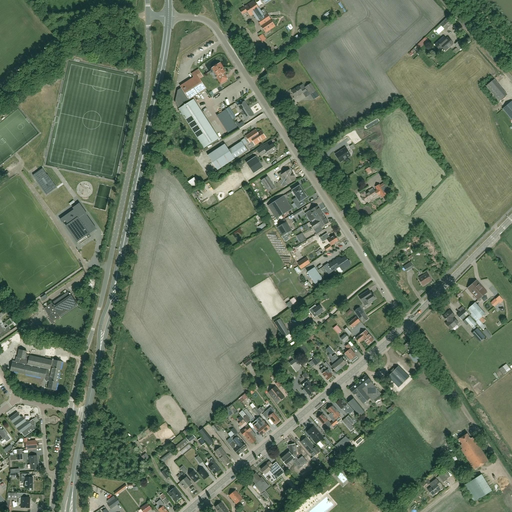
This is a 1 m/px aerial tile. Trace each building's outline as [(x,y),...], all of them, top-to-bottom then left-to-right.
[(261,25),(270,19),(264,10),(261,12),(260,10),(254,1),(239,10),(242,15),(247,11),(251,16),(253,14),(261,25)] [(453,24),(447,18),(440,25),(444,30),(445,30),(453,24)] [(261,25),(266,33),(275,27),(270,19),(261,25)] [(444,37),(435,45),(439,50),(442,47),(445,51),(453,44),(448,38),(446,39),(444,37)] [(423,40),(415,47),(418,50),(426,43),(423,40)] [(455,44),(459,50),(464,47),(459,41),(455,44)] [(212,69),(214,72),(218,77),(217,78),(221,84),(227,80),(223,74),(225,72),(222,68),(223,68),(220,64),(218,65),(217,65),(216,64),(214,66),(214,67),(214,68),(212,69)] [(206,89),(200,79),(203,77),(199,70),(192,74),(194,78),(181,86),(182,88),(178,91),(175,104),(179,110),(178,110),(204,149),(219,139),(194,100),(192,98),(193,97),(206,89)] [(499,102),(507,95),(494,80),(486,86),(499,102)] [(307,91),(308,93),(309,93),(310,94),(314,92),(313,90),(309,84),(305,87),(307,91)] [(302,94),(307,91),(303,85),(299,87),(292,91),(296,97),(301,93),(302,94)] [(502,109),(511,120),(511,101),(502,109)] [(238,106),(244,115),(243,116),(246,121),(254,115),(250,109),(249,109),(245,102),(238,106)] [(234,115),(232,111),(229,107),(226,110),(233,120),(236,118),(234,115)] [(226,110),(217,116),(228,133),(237,127),(226,110)] [(258,134),(256,130),(246,137),(249,141),(251,140),(255,145),(266,138),(261,131),(258,134)] [(235,159),(234,159),(247,150),(241,142),(229,150),(225,144),(208,156),(217,170),(235,159)] [(269,147),(268,144),(257,151),(261,156),(267,152),(268,155),(276,150),(273,145),(269,147)] [(350,156),(345,148),(335,155),(340,162),(344,160),(345,160),(344,159),(346,158),(347,158),(350,156)] [(254,174),(264,168),(256,157),(246,163),(254,174)] [(42,169),(33,176),(46,195),(56,188),(42,169)] [(288,185),(296,180),(289,170),(284,173),(283,172),(278,175),(283,183),(286,181),(288,185)] [(275,188),(268,177),(261,181),(268,193),(275,188)] [(195,178),(188,182),(193,189),(200,184),(195,178)] [(380,194),(382,198),(386,195),(384,191),(381,186),(379,184),(375,187),(378,190),(375,192),(377,196),(380,194)] [(300,202),(307,197),(299,186),(300,186),(299,186),(292,190),(292,191),(299,202),(300,202)] [(364,201),(364,200),(366,202),(373,198),(373,199),(377,196),(375,192),(373,189),(368,192),(369,192),(366,194),(365,192),(364,192),(361,193),(361,195),(363,197),(362,197),(362,198),(362,199),(363,200),(364,201)] [(290,210),(282,197),(270,205),(278,218),(290,210)] [(96,229),(86,215),(87,215),(79,204),(73,208),(74,210),(60,220),(62,222),(65,220),(79,240),(87,235),(89,238),(91,237),(89,234),(96,229)] [(316,219),(323,214),(318,206),(310,211),(305,214),(308,219),(309,218),(311,221),(315,219),(316,219)] [(321,228),(329,223),(323,214),(316,219),(316,220),(310,224),(314,230),(320,226),(321,228)] [(291,231),(286,222),(277,228),(282,236),(291,231)] [(300,243),(306,240),(302,233),(296,236),(300,243)] [(338,241),(338,240),(337,238),(336,238),(334,235),(331,238),(330,237),(329,238),(326,233),(319,238),(321,240),(323,242),(326,245),(329,243),(331,246),(338,241)] [(340,258),(328,265),(332,271),(339,266),(342,270),(350,265),(350,264),(350,263),(350,262),(349,261),(348,261),(345,257),(341,260),(340,258)] [(307,265),(304,260),(298,263),(301,269),(307,265)] [(410,263),(403,267),(406,272),(413,267),(410,263)] [(314,267),(307,272),(315,284),(322,279),(314,267)] [(423,286),(431,281),(427,273),(418,279),(423,286)] [(487,292),(476,281),(467,288),(478,300),(487,292)] [(359,297),(363,303),(366,301),(369,304),(376,300),(372,294),(371,294),(369,291),(359,297)] [(60,318),(78,306),(70,295),(68,292),(44,308),(53,322),(59,317),(60,318)] [(492,303),(495,307),(500,303),(497,299),(492,303)] [(485,314),(475,303),(473,304),(469,308),(468,310),(471,314),(470,315),(476,322),(482,317),(485,314)] [(315,305),(308,310),(312,315),(315,313),(317,315),(323,311),(319,305),(317,307),(315,305)] [(368,319),(359,308),(355,311),(363,323),(368,319)] [(457,315),(462,320),(468,315),(463,309),(457,315)] [(450,310),(443,317),(447,322),(445,324),(450,330),(458,323),(453,317),(455,316),(450,310)] [(476,324),(469,316),(465,320),(472,328),(476,324)] [(360,322),(356,317),(348,324),(352,328),(360,322)] [(290,334),(285,326),(280,319),(279,320),(278,318),(274,321),(275,322),(274,323),(284,338),(290,334)] [(0,325),(0,333),(2,332),(3,334),(9,330),(8,328),(3,331),(0,325)] [(338,325),(334,328),(339,334),(343,331),(338,325)] [(477,328),(472,333),(480,342),(485,337),(477,328)] [(300,334),(303,338),(310,334),(307,330),(300,334)] [(359,343),(364,339),(369,345),(374,341),(368,334),(366,331),(356,339),(359,343)] [(308,343),(312,339),(310,336),(313,334),(312,333),(304,339),(308,343)] [(344,342),(349,338),(345,334),(340,338),(344,342)] [(351,360),(356,355),(350,349),(352,348),(349,344),(346,347),(349,350),(345,353),(351,360)] [(423,357),(417,349),(409,355),(415,363),(423,357)] [(40,358),(35,357),(26,355),(27,351),(19,350),(17,357),(16,357),(15,361),(13,361),(12,363),(10,371),(44,378),(44,380),(49,381),(48,389),(56,390),(62,362),(54,360),(54,361),(44,359),(44,360),(40,359),(40,358)] [(332,357),(330,354),(328,356),(331,360),(331,362),(334,365),(331,366),(336,372),(341,368),(332,357)] [(335,354),(332,357),(341,368),(346,363),(342,358),(340,360),(335,354)] [(316,357),(315,355),(312,357),(314,359),(311,361),(315,365),(315,366),(320,362),(316,357)] [(249,358),(243,363),(246,367),(252,362),(249,358)] [(296,372),(302,368),(295,359),(289,363),(296,372)] [(508,364),(501,368),(505,375),(511,371),(508,364)] [(323,374),(322,374),(327,381),(332,376),(330,373),(331,372),(328,369),(327,370),(324,367),(320,371),(323,374)] [(372,401),(374,400),(375,402),(380,398),(378,396),(381,394),(366,376),(349,389),(354,395),(355,394),(363,404),(370,398),(372,401)] [(310,386),(312,385),(308,380),(305,383),(308,386),(304,389),(310,396),(315,391),(310,386)] [(278,403),(284,397),(275,387),(269,392),(278,403)] [(244,403),(249,398),(246,394),(240,399),(244,403)] [(341,398),(339,400),(338,400),(336,401),(336,402),(336,403),(341,409),(342,409),(344,412),(346,414),(348,412),(349,414),(353,410),(347,403),(346,404),(341,398)] [(365,412),(353,398),(348,403),(360,417),(365,412)] [(258,416),(261,414),(253,403),(250,405),(253,409),(252,410),(258,416)] [(332,406),(330,408),(329,408),(328,409),(328,410),(327,410),(330,414),(328,416),(332,420),(335,418),(333,415),(334,414),(336,417),(339,414),(338,413),(339,412),(338,411),(336,409),(335,409),(332,406)] [(233,413),(228,407),(221,413),(226,418),(233,413)] [(265,412),(275,424),(280,420),(274,412),(272,414),(268,410),(265,412)] [(239,413),(247,423),(250,420),(242,411),(239,413)] [(24,436),(35,429),(35,422),(32,419),(29,422),(27,420),(26,421),(22,416),(21,417),(17,412),(9,418),(20,433),(21,433),(24,436)] [(333,427),(335,425),(333,422),(330,423),(328,420),(326,417),(325,418),(322,414),(320,416),(319,416),(318,417),(318,418),(317,418),(321,422),(320,422),(321,424),(322,423),(323,425),(325,423),(328,427),(331,425),(333,427)] [(259,420),(257,421),(257,422),(266,432),(270,428),(263,419),(260,421),(259,420)] [(252,424),(261,435),(266,432),(257,422),(257,421),(256,420),(252,424)] [(217,433),(220,430),(215,424),(212,427),(217,433)] [(256,440),(254,437),(250,433),(253,431),(249,425),(246,428),(241,432),(249,441),(252,443),(256,440)] [(310,427),(308,429),(308,430),(306,432),(316,444),(320,441),(323,438),(313,426),(311,428),(310,427)] [(233,440),(243,451),(247,448),(242,442),(237,437),(238,436),(236,433),(237,432),(233,428),(231,430),(234,434),(231,438),(233,441),(233,440)] [(0,440),(1,442),(5,440),(7,442),(11,439),(7,434),(5,436),(0,430),(0,429),(0,440)] [(186,438),(189,442),(195,437),(192,433),(186,438)] [(474,470),(488,461),(475,441),(473,437),(470,439),(467,434),(458,440),(461,444),(460,445),(462,448),(461,449),(474,470)] [(26,449),(36,448),(36,441),(27,441),(27,438),(24,438),(24,442),(25,442),(26,449)] [(300,442),(309,453),(310,453),(311,454),(313,452),(316,455),(320,452),(316,447),(314,448),(306,438),(304,440),(303,440),(301,441),(301,442),(300,442)] [(176,447),(179,450),(188,442),(185,439),(176,447)] [(233,440),(233,441),(229,444),(238,455),(243,451),(233,440)] [(339,451),(344,446),(340,442),(335,446),(339,451)] [(298,470),(307,462),(302,456),(298,459),(295,456),(296,455),(294,445),(289,446),(290,453),(289,453),(281,460),(286,465),(291,461),(294,464),(293,464),(298,470)] [(207,454),(210,457),(215,454),(209,447),(206,450),(209,453),(207,454)] [(220,459),(225,465),(230,462),(225,456),(227,455),(220,447),(215,451),(220,458),(220,459)] [(336,466),(345,457),(341,452),(331,461),(336,466)] [(171,453),(161,460),(163,463),(173,455),(171,453)] [(31,469),(38,468),(37,455),(30,456),(31,469)] [(216,463),(212,458),(208,460),(213,465),(209,468),(214,474),(220,469),(215,463),(216,463)] [(261,470),(261,471),(263,474),(264,473),(264,474),(269,470),(274,476),(278,472),(281,475),(284,472),(276,462),(275,462),(276,463),(277,464),(274,467),(269,461),(265,465),(266,466),(261,470)] [(207,478),(209,476),(203,468),(198,472),(204,480),(205,479),(205,480),(207,478)] [(189,475),(195,482),(196,482),(198,480),(197,480),(199,478),(193,471),(189,475)] [(447,480),(447,479),(450,477),(446,471),(439,477),(442,481),(443,483),(447,480)] [(262,483),(265,481),(261,477),(260,478),(256,473),(251,478),(256,484),(260,489),(264,486),(262,483)] [(32,488),(32,478),(29,477),(29,474),(21,474),(21,479),(25,479),(24,488),(32,488)] [(185,489),(192,484),(191,483),(185,475),(182,477),(184,480),(180,483),(185,489)] [(492,491),(482,475),(465,486),(475,502),(492,491)] [(430,484),(432,487),(428,490),(432,495),(440,489),(438,487),(441,485),(437,479),(430,484)] [(175,502),(182,497),(174,488),(168,493),(175,502)] [(315,488),(291,509),(293,511),(294,511),(301,506),(300,506),(317,491),(315,488)] [(236,504),(243,499),(236,490),(229,496),(236,504)] [(299,490),(294,494),(297,498),(302,494),(299,490)] [(18,504),(21,504),(21,507),(29,508),(29,497),(27,497),(27,493),(7,493),(7,500),(17,500),(17,498),(18,498),(18,504)] [(166,504),(169,502),(163,494),(160,496),(163,500),(166,504)] [(111,509),(120,503),(116,498),(107,504),(111,509)] [(410,499),(403,505),(405,507),(412,501),(410,499)] [(160,511),(168,511),(164,506),(165,505),(160,500),(156,503),(158,505),(156,506),(159,510),(160,511)] [(142,511),(147,511),(152,509),(148,503),(140,508),(142,511)] [(218,511),(228,511),(221,503),(215,507),(218,511)]
